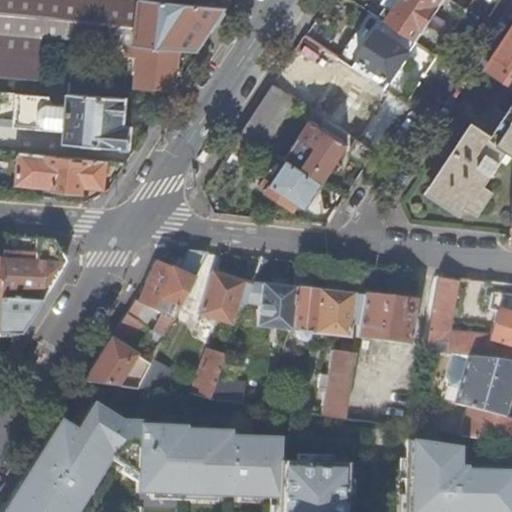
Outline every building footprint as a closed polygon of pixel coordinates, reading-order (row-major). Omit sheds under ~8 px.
[(228,8),(157,0),(0,0),(0,76),(39,80),(43,36),(128,45),(181,50),(200,52),(228,8)] [(383,0),(353,0),(372,12),(415,41),(422,30),(424,32),(441,7),(438,5),(441,0),(402,0),(397,9),(386,2),(383,0)] [(387,0),(386,2),(397,9),(402,0),(387,0)] [(415,41),(372,12),(362,26),(363,27),(350,46),(349,46),(341,58),(358,69),(367,75),(388,89),(418,42),(415,41)] [(511,31),(487,69),(511,84),(511,31)] [(139,56),(136,88),(175,91),(176,91),(181,50),(128,45),(126,55),(139,56)] [(330,67),(305,105),(317,113),(342,74),(330,67)] [(364,80),(367,75),(358,69),(355,74),(364,80)] [(317,113),(318,113),(355,137),(368,118),(377,124),(383,113),(375,107),(380,99),(342,74),(317,113)] [(71,93),(72,83),(50,81),(50,97),(0,92),(0,125),(67,132),(67,143),(132,148),(134,126),(127,125),(129,98),(71,93)] [(305,105),(275,85),(259,109),(239,140),(257,148),(287,161),(326,183),(350,146),(312,122),(318,113),(317,113),(305,105)] [(511,118),(497,141),(505,145),(511,149),(511,150),(511,118)] [(497,141),(476,126),(433,190),(464,210),(468,204),(505,145),(497,141)] [(352,154),(368,164),(376,151),(358,139),(353,148),(352,154)] [(257,148),(239,140),(230,152),(251,161),(257,148)] [(486,188),(511,149),(505,145),(468,204),(480,211),(493,192),(486,188)] [(106,184),(107,160),(22,152),(19,184),(55,187),(55,190),(83,192),(84,186),(102,188),(106,184)] [(326,183),(287,161),(273,183),(268,180),(262,187),(293,209),(298,202),(309,209),(326,183)] [(51,240),(1,236),(0,246),(0,298),(38,301),(63,262),(51,240)] [(142,284),(123,314),(145,326),(155,331),(163,335),(197,269),(204,252),(186,250),(181,260),(177,258),(171,269),(154,261),(143,285),(142,284)] [(273,260),(260,258),(250,285),(247,292),(258,294),(255,326),(288,330),(294,288),(263,284),(273,260)] [(197,315),(235,326),(247,292),(250,285),(210,272),(197,315)] [(435,277),(422,350),(466,355),(511,360),(511,294),(495,292),(492,311),(495,312),(489,337),(448,331),(457,280),(435,277)] [(307,332),(314,333),(318,291),(294,288),(288,330),(295,331),(295,336),(297,339),(302,340),(307,336),(307,332)] [(318,291),(314,333),(347,337),(349,319),(352,295),(318,291)] [(362,295),(356,295),(353,320),(349,319),(347,337),(355,338),(362,295)] [(362,295),(355,338),(407,345),(414,301),(362,295)] [(0,333),(16,335),(38,301),(0,298),(0,333)] [(82,381),(85,382),(120,387),(135,389),(149,362),(130,351),(145,326),(123,314),(82,381)] [(163,335),(155,331),(152,337),(159,342),(163,335)] [(286,336),(285,343),(291,345),(293,338),(286,336)] [(321,416),(342,419),(354,346),(342,343),(341,352),(331,350),(326,382),(325,390),(321,416)] [(189,394),(195,397),(209,399),(214,385),(225,354),(206,349),(189,394)] [(466,408),(499,416),(503,401),(508,402),(511,386),(511,360),(466,355),(453,404),(466,407),(466,408)] [(172,370),(151,359),(149,362),(135,389),(161,392),(172,370)] [(325,390),(326,382),(318,381),(318,389),(325,390)] [(214,385),(209,399),(241,404),(243,389),(214,385)] [(59,421),(0,511),(340,511),(341,462),(271,460),(272,438),(232,437),(232,428),(138,425),(138,422),(119,422),(93,404),(75,432),(59,421)] [(466,408),(457,435),(477,438),(511,442),(511,418),(499,416),(466,408)] [(511,511),(511,468),(457,466),(457,447),(405,441),(402,511),(511,511)]
